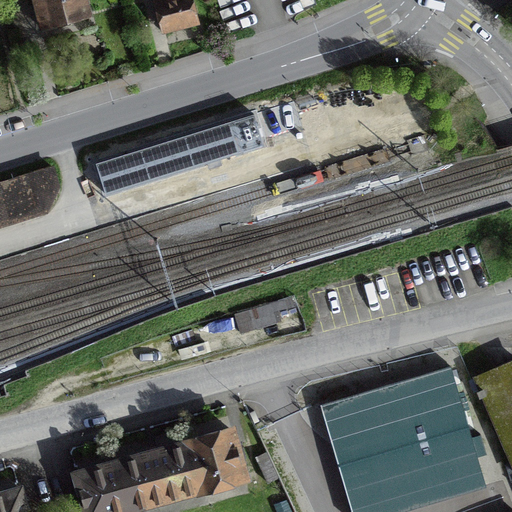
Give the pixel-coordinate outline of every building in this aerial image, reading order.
[(31,0),(39,28),(84,17),(79,0),(31,0)] [(187,0),(154,0),(163,32),(195,24),(187,0)] [(254,114),(96,163),(103,183),(106,194),(264,145),(254,114)] [(51,170),(0,185),(0,225),(46,211),(57,189),(51,170)] [(254,328),(273,322),(269,307),(249,313),(254,328)] [(511,362),(475,378),(481,390),(475,393),(478,399),(483,396),(511,461),(511,362)] [(335,463),(349,511),(398,511),(484,487),(476,458),(484,455),(479,436),(470,438),(449,367),(318,406),(335,463)] [(309,501),(274,427),(257,435),(293,511),(310,511),(306,502),(309,501)] [(186,444),(154,453),(118,464),(118,463),(74,475),(81,499),(84,511),(118,511),(242,478),(236,454),(230,432),(186,444)] [(266,485),(277,479),(266,455),(260,458),(254,460),(266,485)] [(0,511),(23,511),(18,490),(0,495),(0,511)]
